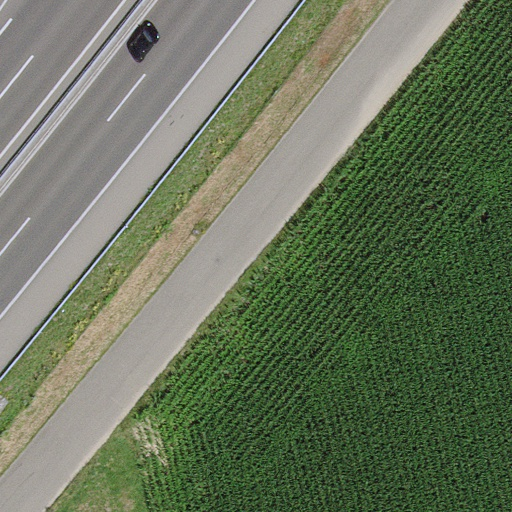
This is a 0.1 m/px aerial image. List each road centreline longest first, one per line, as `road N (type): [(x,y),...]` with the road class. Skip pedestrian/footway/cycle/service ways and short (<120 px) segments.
road 1 (unclassified): [(432,0),(5,511)]
road 2 (motorway): [(0,255),(204,0)]
road 3 (motorway): [(77,0),(0,97)]
